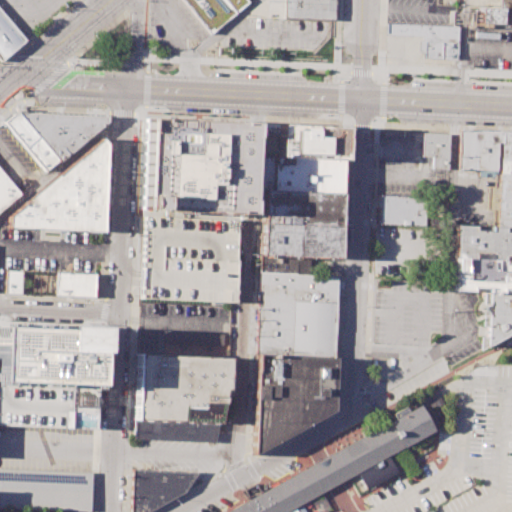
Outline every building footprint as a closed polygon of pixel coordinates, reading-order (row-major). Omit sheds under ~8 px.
[(245,0),(246,1),(209,33),(183,0),(245,0)] [(335,0),(335,20),(326,20),(282,18),(283,0),(335,0)] [(511,12),(511,0),(467,0),(467,11),(511,12)] [(511,30),(466,29),(467,11),(511,12),(511,30)] [(0,14),(21,39),(0,58),(0,14)] [(386,24),(458,26),(456,58),(419,56),(419,35),(385,34),(386,24)] [(4,123),(45,172),(104,123),(104,116),(17,112),(12,114),(4,123)] [(145,117),(250,121),(246,214),(141,210),(145,117)] [(342,126),(340,159),(275,156),(276,124),(342,126)] [(511,227),(511,130),(457,129),(456,168),(478,169),(499,170),(498,178),(496,227),(511,227)] [(422,132),(449,133),(447,168),(430,167),(431,157),(421,156),(421,137),(422,132)] [(3,227),(99,231),(103,144),(99,138),(3,222),(3,227)] [(340,159),(339,192),(261,188),(261,155),(275,156),(340,159)] [(0,211),(21,193),(0,168),(0,211)] [(339,192),(338,225),(260,222),(261,188),(339,192)] [(379,194),(426,196),(425,225),(378,223),(379,194)] [(142,215),(138,297),(224,301),(232,302),(235,219),(142,215)] [(338,225),(337,258),(308,257),(258,255),(260,222),(338,225)] [(511,260),(511,227),(496,227),(455,225),(455,257),(511,260)] [(307,273),(308,257),(258,255),(258,271),(307,273)] [(511,293),(487,292),(474,291),(453,290),(455,257),(511,260),(511,293)] [(5,293),(20,294),(22,271),(7,271),(5,293)] [(336,274),(333,356),(254,353),(258,271),(307,273),(336,274)] [(55,296),(95,297),(95,273),(56,272),(55,296)] [(487,292),(511,293),(511,332),(485,346),(487,292)] [(0,326),(96,330),(93,429),(0,425),(0,326)] [(228,356),(225,390),(222,391),(219,423),(133,419),(136,353),(163,353),(228,356)] [(254,353),(333,356),(330,409),(250,454),(254,353)] [(283,511),(334,483),(348,475),(358,494),(402,470),(392,452),(432,430),(418,405),(322,458),(223,511),(283,511)] [(0,507),(89,510),(90,471),(0,468),(0,507)] [(197,471),(185,491),(146,511),(130,511),(131,469),(197,471)]
